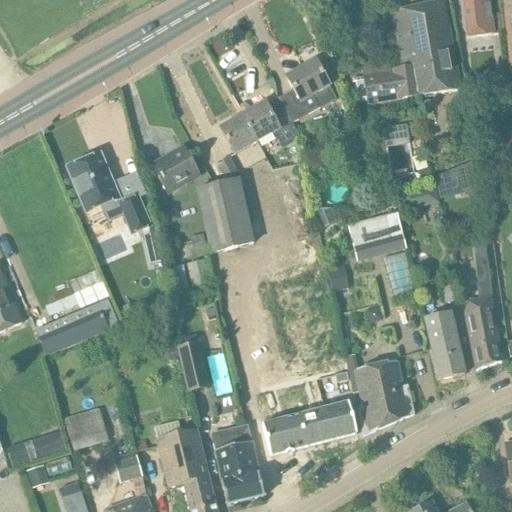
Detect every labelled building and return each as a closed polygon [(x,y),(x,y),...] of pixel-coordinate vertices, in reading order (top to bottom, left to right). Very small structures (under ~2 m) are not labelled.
[(500,4),(490,5),(489,0),(462,0),(467,39),(504,35),(500,4)] [(511,0),(503,0),(511,83),(511,82),(511,0)] [(413,69),(418,97),(423,97),(461,90),(449,22),(438,24),(434,5),(397,11),(397,12),(390,14),(400,70),(413,69)] [(392,72),(390,59),(361,64),(363,78),(351,80),(355,104),(367,101),(368,105),(416,97),(416,98),(418,97),(413,69),(400,70),(392,72)] [(292,124),(306,116),(336,100),(329,87),(315,61),(285,78),(293,92),(278,100),(292,124)] [(467,95),(481,93),(480,82),(466,83),(467,95)] [(292,124),(278,100),(266,107),(264,103),(241,116),(257,143),(272,135),(281,150),(300,139),(292,124)] [(257,143),(241,116),(219,129),(234,156),(257,143)] [(511,162),(511,123),(499,157),(511,162)] [(391,178),(387,149),(410,145),(407,126),(373,132),(383,193),(424,177),(414,174),(391,178)] [(183,150),(152,168),(167,194),(198,176),(183,150)] [(67,170),(85,214),(118,200),(100,156),(67,170)] [(228,158),(215,165),(224,181),(237,174),(228,158)] [(131,236),(151,227),(137,196),(117,204),(131,236)] [(337,221),(330,209),(324,212),(321,210),(313,214),(321,229),(337,221)] [(356,263),(406,251),(398,215),(386,218),(347,227),(352,251),(356,263)] [(207,254),(203,236),(190,239),(193,257),(207,254)] [(160,263),(155,239),(144,241),(150,265),(160,263)] [(487,270),(486,259),(474,260),(476,271),(487,270)] [(206,262),(186,266),(192,295),(212,291),(206,262)] [(182,267),(167,271),(174,303),(190,299),(182,267)] [(348,290),(343,268),(327,272),(332,293),(348,290)] [(0,274),(0,333),(21,324),(0,274)] [(489,298),(466,302),(463,312),(475,372),(495,365),(501,363),(489,298)] [(70,325),(38,339),(46,357),(115,328),(108,309),(105,302),(67,318),(70,325)] [(450,314),(424,321),(438,382),(464,375),(450,314)] [(176,349),(179,359),(187,394),(208,390),(198,344),(176,349)] [(178,359),(176,349),(175,346),(165,348),(168,361),(178,359)] [(358,370),(355,371),(360,391),(363,406),(356,407),(362,438),(369,435),(377,431),(399,422),(408,418),(414,416),(407,386),(401,388),(395,362),(387,364),(363,369),(358,370)] [(130,402),(123,404),(129,424),(136,422),(130,402)] [(348,404),(317,411),(325,443),(356,435),(348,404)] [(98,410),(64,421),(74,452),(108,442),(98,410)] [(294,418),(291,418),(298,450),(325,443),(317,411),(294,418)] [(291,418),(261,426),(270,457),(298,450),(291,418)] [(190,511),(216,511),(196,431),(156,441),(168,489),(184,485),(190,511)] [(251,443),(214,451),(221,482),(226,507),(264,498),(251,443)] [(136,457),(113,464),(120,485),(142,478),(136,457)] [(49,484),(43,467),(26,473),(32,490),(49,484)] [(85,511),(77,484),(58,490),(65,511),(85,511)] [(149,511),(151,511),(145,496),(105,511),(104,511),(149,511)] [(435,511),(431,503),(413,511),(469,511),(466,505),(451,511),(435,511)]
